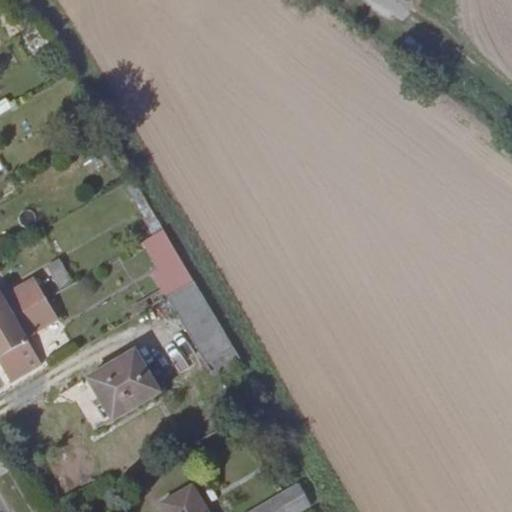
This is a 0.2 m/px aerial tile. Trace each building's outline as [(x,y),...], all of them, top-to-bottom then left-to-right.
[(0,114),(11,110),(7,100),(0,103),(0,114)] [(155,235),(164,230),(150,207),(141,212),(155,235)] [(175,294),(195,282),(192,278),(164,230),(155,235),(144,242),(175,294)] [(60,291),(73,283),(59,260),(46,267),(60,291)] [(0,325),(45,299),(33,280),(3,298),(0,292),(0,325)] [(214,377),(241,360),(195,282),(175,294),(167,299),(214,377)] [(0,363),(11,383),(41,365),(25,338),(57,319),(45,299),(0,325),(0,363)] [(135,351),(88,379),(100,399),(94,403),(106,425),(159,394),(135,351)] [(208,511),(193,486),(161,504),(165,511),(208,511)] [(302,511),(310,508),(297,486),(252,511),(302,511)]
